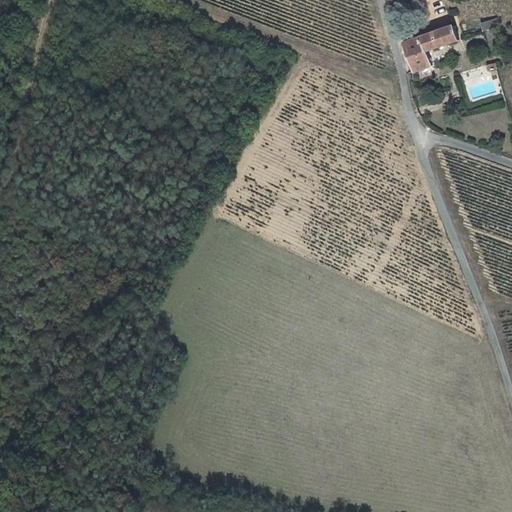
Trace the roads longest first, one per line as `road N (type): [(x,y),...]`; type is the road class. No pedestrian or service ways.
road 1 (unclassified): [(511,399),(416,135)]
road 2 (track): [(184,0),(404,91)]
road 3 (track): [(0,186),(28,115),(53,0)]
road 4 (unclassified): [(416,135),(380,0)]
